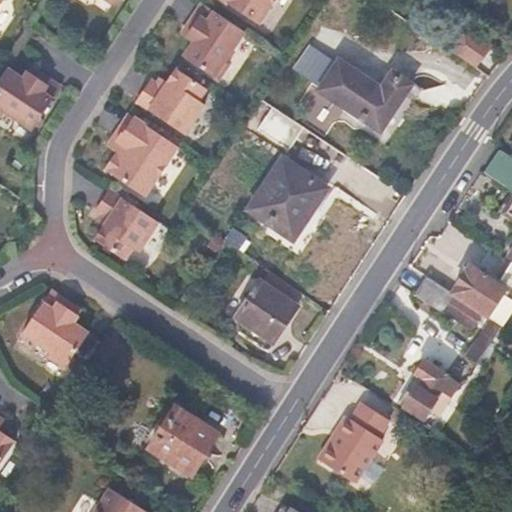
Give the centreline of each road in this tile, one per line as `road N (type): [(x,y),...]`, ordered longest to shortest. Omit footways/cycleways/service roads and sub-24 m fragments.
road 1 (residential): [(293,407),(511,80)]
road 2 (residential): [(293,407),(53,251)]
road 3 (residential): [(53,251),(58,149),(152,0)]
road 4 (residential): [(227,511),(293,407)]
